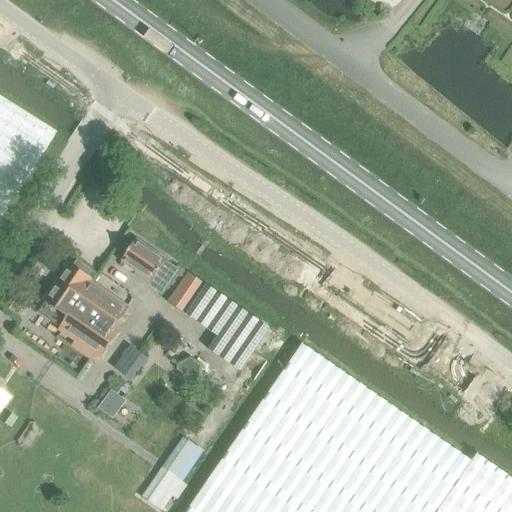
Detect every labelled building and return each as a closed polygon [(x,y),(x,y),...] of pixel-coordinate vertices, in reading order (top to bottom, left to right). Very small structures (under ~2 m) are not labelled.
[(0,222),(50,144),(54,134),(0,100),(0,222)] [(152,284),(167,263),(130,237),(124,245),(131,249),(122,263),(152,284)] [(37,314),(61,330),(59,332),(94,356),(126,309),(91,285),(92,283),(87,280),(93,272),(76,260),(71,268),(69,266),(45,302),(46,303),(37,314)] [(168,304),(186,316),(206,287),(188,275),(168,304)] [(206,287),(186,316),(207,330),(216,337),(207,351),(240,373),(269,331),(206,287)] [(301,346),(187,511),(511,511),(511,480),(476,456),(471,463),(301,346)] [(178,365),(177,371),(194,383),(199,381),(200,367),(190,360),(178,365)] [(152,511),(164,511),(167,507),(140,490),(134,501),(152,511)]
